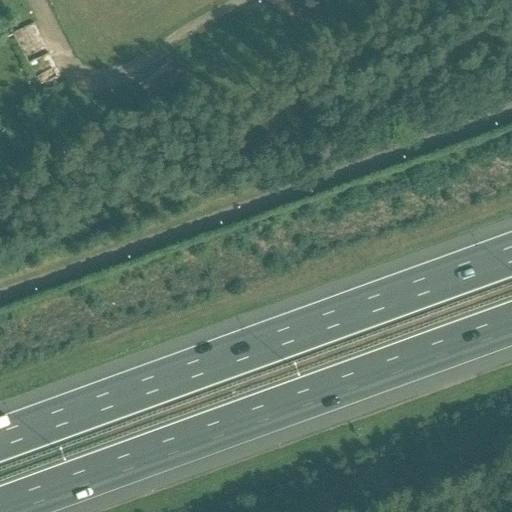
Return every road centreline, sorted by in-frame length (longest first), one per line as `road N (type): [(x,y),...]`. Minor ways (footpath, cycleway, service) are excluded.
road 1 (motorway): [(0,508),(511,322)]
road 2 (motorway): [(511,254),(0,439)]
